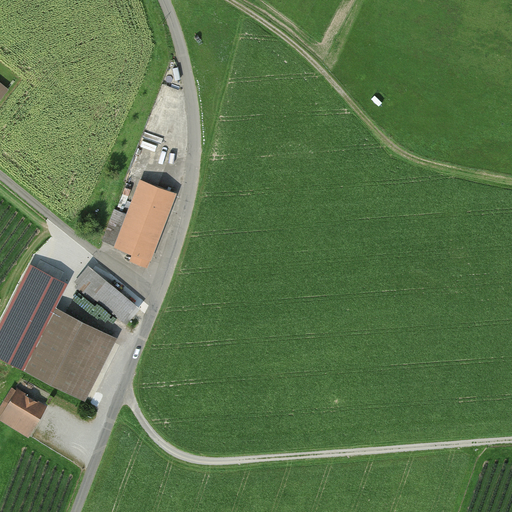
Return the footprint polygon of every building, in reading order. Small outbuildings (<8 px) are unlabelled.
[(0,101),(8,91),(0,84),(0,101)] [(112,251),(152,266),(179,198),(139,182),(112,251)] [(139,306),(92,268),(79,285),(126,323),(139,306)] [(116,338),(48,304),(18,366),(86,400),(116,338)] [(48,407),(18,390),(1,421),(23,433),(32,438),(48,407)]
